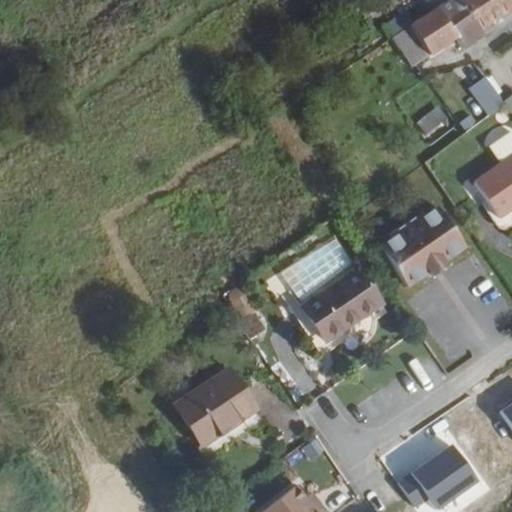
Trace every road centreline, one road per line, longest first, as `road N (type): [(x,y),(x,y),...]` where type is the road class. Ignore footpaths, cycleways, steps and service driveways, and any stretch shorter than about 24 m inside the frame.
road 1 (residential): [(511,349),(355,459),(338,437)]
road 2 (unknown): [(439,296),(511,407)]
